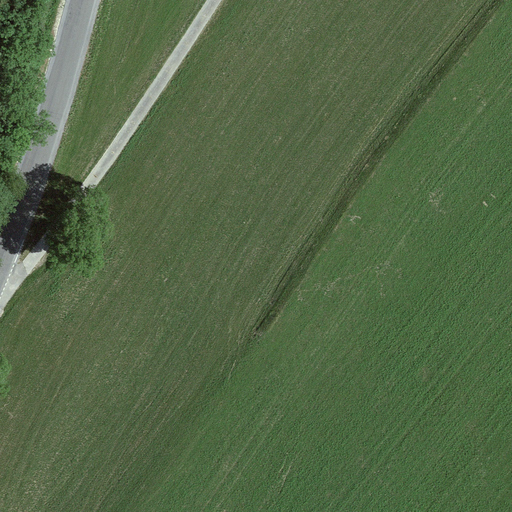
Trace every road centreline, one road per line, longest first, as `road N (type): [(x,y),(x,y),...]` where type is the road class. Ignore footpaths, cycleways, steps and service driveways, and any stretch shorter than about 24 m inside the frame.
road 1 (track): [(0,290),(82,195),(216,0)]
road 2 (tertiary): [(0,259),(34,174),(80,0)]
